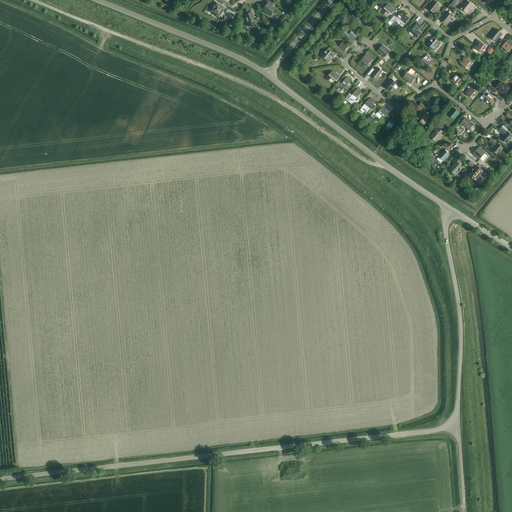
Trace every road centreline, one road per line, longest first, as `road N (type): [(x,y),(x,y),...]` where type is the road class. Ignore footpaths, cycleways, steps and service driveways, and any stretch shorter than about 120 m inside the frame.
road 1 (unclassified): [(0,480),(458,425)]
road 2 (unclassified): [(386,165),(372,164),(254,87),(32,0)]
road 3 (unclassified): [(458,425),(461,304),(445,234),(450,210)]
road 4 (unclassified): [(268,75),(95,0)]
road 5 (unclassified): [(386,165),(268,75)]
